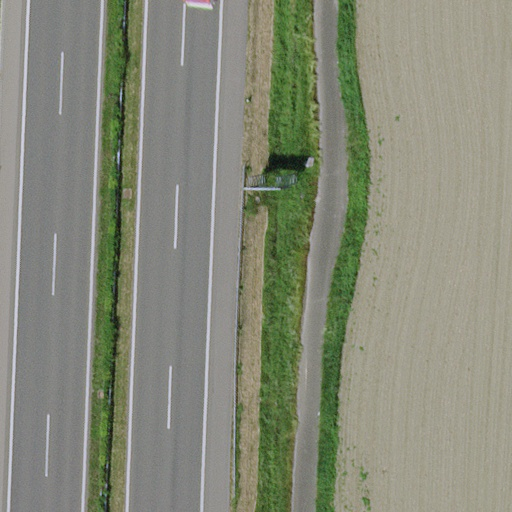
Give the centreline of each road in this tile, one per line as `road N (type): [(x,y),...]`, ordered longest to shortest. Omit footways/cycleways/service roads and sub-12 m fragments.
road 1 (track): [(293,511),(298,365),(315,221),(309,0)]
road 2 (motorway): [(63,0),(43,511)]
road 3 (motorway): [(161,511),(180,0)]
